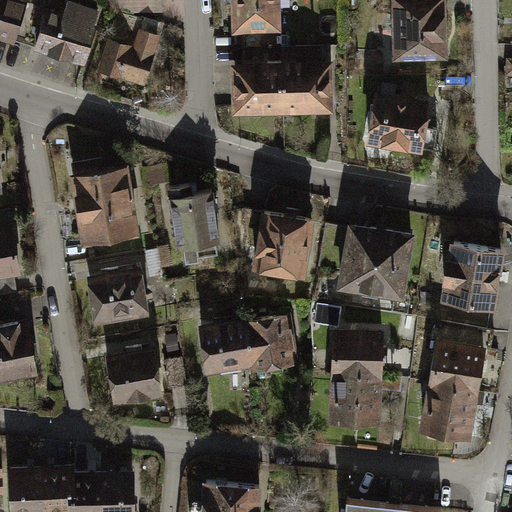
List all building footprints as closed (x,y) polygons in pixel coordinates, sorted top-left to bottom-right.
[(36,1),(33,0),(0,0),(0,37),(19,45),(36,1)] [(76,0),(72,14),(51,7),(37,48),(91,66),(111,8),(87,0),(76,0)] [(288,0),(240,0),(242,34),(290,32),(288,0)] [(455,0),(402,0),(404,61),(457,60),(455,0)] [(170,31),(143,24),(138,41),(126,37),(116,74),(155,85),(170,31)] [(343,55),(242,60),(244,115),(345,110),(343,55)] [(445,102),(381,97),(377,148),(441,153),(445,102)] [(0,195),(10,194),(0,128),(0,195)] [(142,167),(83,173),(91,247),(151,240),(142,167)] [(223,194),(173,199),(179,253),(229,247),(223,194)] [(329,222),(280,213),(278,226),(269,225),(263,253),(274,255),(270,274),(317,282),(329,222)] [(27,272),(19,223),(0,225),(0,293),(24,290),(21,273),(27,272)] [(429,238),(360,226),(348,293),(416,305),(429,238)] [(511,294),(511,250),(464,240),(450,302),(508,314),(511,294)] [(154,262),(91,272),(100,325),(163,315),(154,262)] [(6,327),(2,305),(0,305),(0,381),(0,383),(46,375),(36,321),(6,327)] [(259,321),(210,325),(214,373),(267,369),(268,383),(309,380),(303,308),(258,312),(259,321)] [(400,330),(347,328),(343,424),(395,427),(400,330)] [(111,347),(123,404),(173,393),(171,387),(195,382),(189,350),(167,354),(163,336),(111,347)] [(499,351),(443,341),(427,433),(482,443),(499,351)] [(16,463),(18,511),(142,511),(141,467),(84,470),(83,461),(16,463)] [(208,474),(206,511),(272,511),(274,476),(208,474)] [(442,511),(443,508),(350,499),(348,511),(442,511)]
